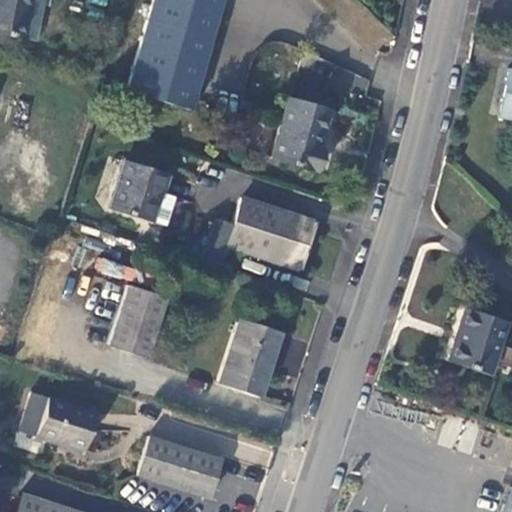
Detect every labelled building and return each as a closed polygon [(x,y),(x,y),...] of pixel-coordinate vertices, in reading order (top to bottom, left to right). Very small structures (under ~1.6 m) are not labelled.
[(34,0),(0,0),(0,31),(27,37),(34,0)] [(192,112),(221,0),(155,0),(131,96),(192,112)] [(496,118),(511,120),(511,70),(506,69),(496,118)] [(272,159),(317,171),(323,149),(318,147),(327,112),(287,102),(272,159)] [(163,174),(123,161),(107,209),(160,226),(169,197),(157,193),(163,174)] [(294,267),(309,221),(238,198),(229,225),(223,245),(225,245),(294,267)] [(229,225),(211,219),(198,264),(217,270),(225,245),(223,245),(229,225)] [(124,286),(122,292),(160,304),(162,298),(124,286)] [(122,292),(107,340),(144,352),(160,304),(122,292)] [(488,375),(497,345),(504,322),(462,309),(446,362),(488,375)] [(234,319),(231,327),(271,340),(274,332),(234,319)] [(231,327),(216,375),(256,388),(271,340),(231,327)] [(143,358),(144,352),(107,340),(105,346),(143,358)] [(511,369),(511,349),(505,347),(499,366),(511,369)] [(253,396),(256,388),(216,375),(213,384),(253,396)] [(47,400),(30,394),(17,433),(33,438),(47,400)] [(93,416),(47,400),(33,438),(52,445),(54,441),(81,451),(93,416)] [(219,459),(146,436),(134,475),(207,497),(219,459)] [(511,511),(511,478),(501,511),(511,511)] [(74,511),(19,495),(13,511),(74,511)]
